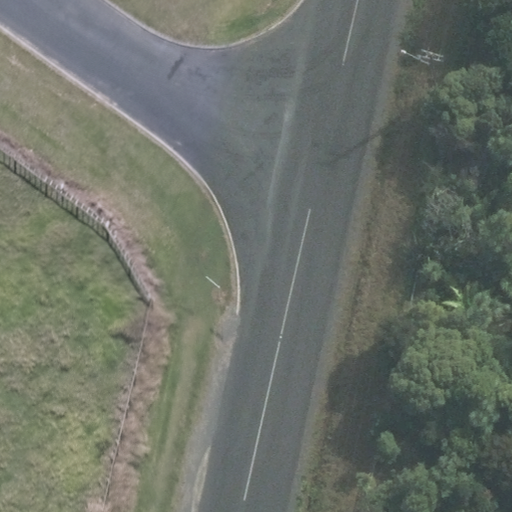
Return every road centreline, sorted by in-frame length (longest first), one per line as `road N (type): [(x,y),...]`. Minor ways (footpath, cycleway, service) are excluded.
road 1 (unclassified): [(326,135),(240,511)]
road 2 (residential): [(43,0),(176,93),(326,135)]
road 3 (unclassified): [(357,0),(326,135)]
